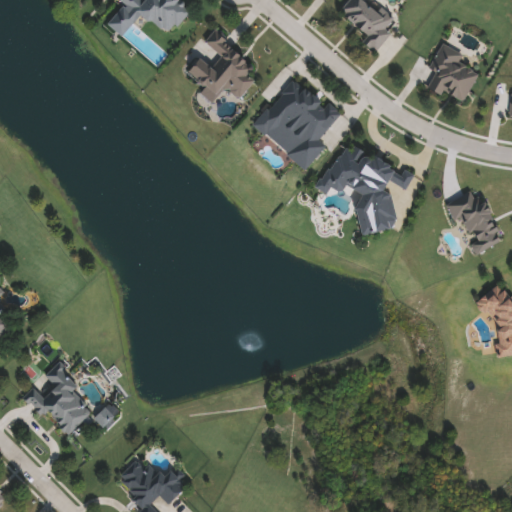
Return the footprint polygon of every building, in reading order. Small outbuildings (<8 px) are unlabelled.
[(169,0),(169,2),(186,1),(186,27),(129,28),(129,0),(169,0)] [(350,0),(369,0),(393,20),(384,30),(391,36),(375,54),(362,42),(367,36),(340,12),(350,0)] [(254,70),(247,77),(255,85),(238,101),(226,88),(216,98),(192,72),(203,62),(210,69),(221,59),(205,43),(218,31),(254,70)] [(463,105),(424,85),(444,49),(482,70),(463,105)] [(340,118),(318,142),(326,149),(305,172),(287,155),(296,146),(277,130),(268,139),(254,126),(296,79),(340,118)] [(414,177),(407,191),(393,184),(390,185),(389,188),(396,223),(392,231),(366,237),(363,235),(358,210),(362,200),(361,195),(350,190),(337,192),(336,192),(325,194),(317,190),(326,172),(335,170),(347,145),(402,172),(404,172),(414,177)] [(0,282),(7,292),(0,297),(0,313),(14,332),(0,342),(0,282)] [(511,356),(500,358),(496,313),(481,315),(479,296),(511,292),(511,356)] [(94,416),(66,436),(51,414),(42,421),(24,395),(62,369),(94,416)] [(139,511),(123,475),(131,467),(139,464),(145,470),(156,466),(167,477),(179,472),(181,474),(188,489),(171,506),(161,496),(152,505),(154,509),(157,511),(139,511)] [(0,491),(8,500),(0,507),(0,491)]
